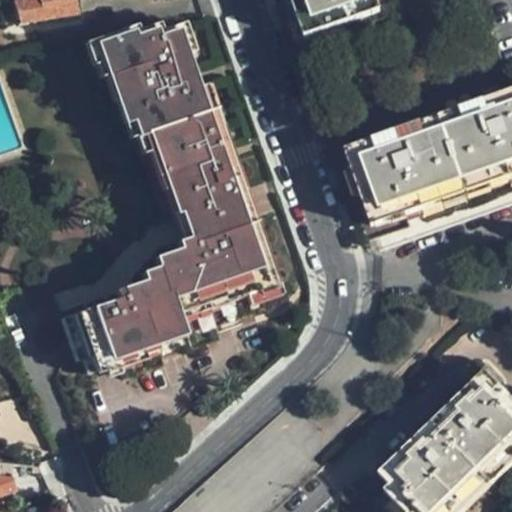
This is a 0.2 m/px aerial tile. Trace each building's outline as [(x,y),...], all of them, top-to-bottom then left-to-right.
[(74,0),(22,0),(15,2),(20,25),(78,16),(74,0)] [(276,0),(288,30),(297,26),(303,43),(380,15),(375,0),(276,0)] [(149,35),(94,54),(116,112),(119,111),(132,148),(139,146),(145,163),(152,162),(174,224),(182,247),(184,254),(257,229),(239,178),(219,118),(208,122),(178,34),(149,35)] [(116,112),(94,54),(91,47),(83,50),(107,115),(116,112)] [(511,183),(511,96),(346,157),(374,234),(511,183)] [(118,307),(60,326),(74,368),(76,368),(93,363),(98,380),(99,383),(116,377),(120,387),(163,371),(162,367),(219,347),(216,334),(265,317),(258,297),(278,291),(257,229),(184,254),(173,258),(153,265),(157,274),(141,279),(144,288),(134,292),(137,301),(118,307)] [(184,254),(182,247),(171,251),(173,258),(184,254)] [(285,311),(278,291),(258,297),(265,317),(285,311)] [(115,299),(118,307),(137,301),(134,292),(115,299)] [(93,363),(76,368),(82,386),(98,380),(93,363)] [(449,511),(511,450),(511,403),(485,376),(381,479),(396,495),(390,500),(400,511),(449,511)] [(0,472),(12,471),(11,461),(0,461),(0,472)] [(0,498),(17,493),(10,478),(0,479),(0,498)]
